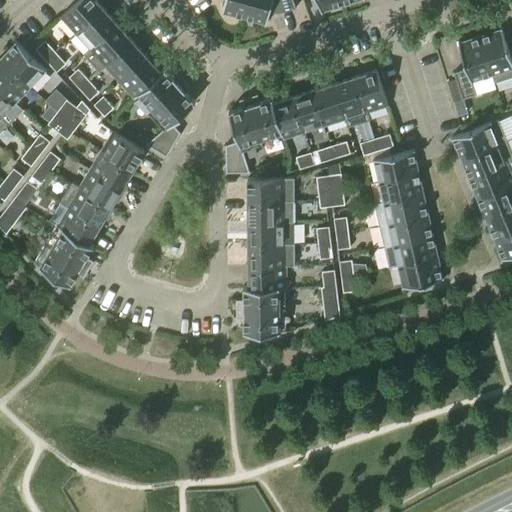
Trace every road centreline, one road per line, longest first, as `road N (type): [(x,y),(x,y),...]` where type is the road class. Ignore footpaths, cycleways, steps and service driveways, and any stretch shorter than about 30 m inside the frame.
road 1 (residential): [(201,143),(179,156),(110,266),(127,288),(158,299),(201,304),(217,293)]
road 2 (residential): [(423,0),(250,56),(224,57)]
road 3 (residential): [(217,293),(215,166),(201,143)]
